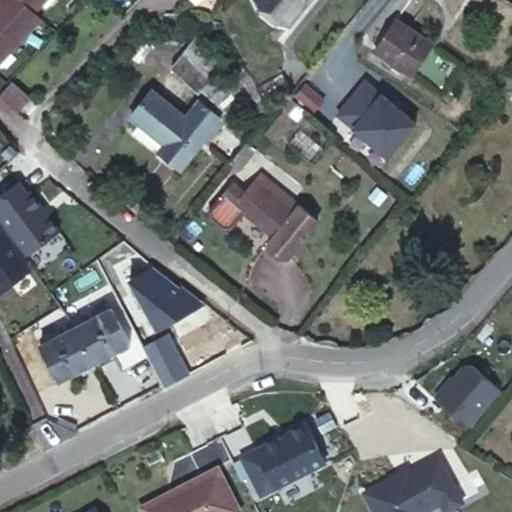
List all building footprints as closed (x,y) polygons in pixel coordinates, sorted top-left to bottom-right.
[(22,0),(0,0),(0,1),(0,27),(17,43),(41,18),(38,14),(22,0)] [(22,0),(38,14),(51,0),(22,0)] [(262,0),(290,22),(308,0),(262,0)] [(394,19),(372,48),(408,74),(430,43),(394,19)] [(0,59),(17,43),(0,27),(0,59)] [(281,72),(270,77),(256,85),(269,110),(289,86),(281,72)] [(29,99),(11,83),(0,94),(0,97),(18,113),(29,99)] [(169,87),(161,98),(176,110),(185,100),(169,87)] [(176,110),(161,98),(151,90),(130,116),(165,143),(186,118),(176,110)] [(304,108),(289,95),(281,105),(296,118),(304,108)] [(247,143),(231,162),(240,169),(255,149),(247,143)] [(232,228),(245,212),(277,237),(272,243),(290,258),(319,222),(283,192),(260,173),(245,193),(234,184),(225,196),(212,212),(213,219),(226,229),(232,228)] [(0,197),(0,215),(28,254),(61,230),(32,191),(29,193),(21,182),(0,197)] [(37,319),(44,332),(112,299),(105,286),(37,319)] [(75,326),(94,360),(129,342),(111,307),(75,326)] [(58,379),(94,360),(75,326),(40,344),(58,379)] [(450,383),(438,398),(472,426),(502,390),(473,366),(466,367),(452,384),(450,383)] [(257,493),(327,461),(313,432),(333,423),(327,409),(237,451),(257,493)] [(398,476),(364,495),(373,511),(424,511),(440,503),(444,511),(445,511),(464,502),(440,458),(400,480),(398,476)] [(170,491),(140,507),(142,511),(238,511),(240,511),(218,467),(175,489),(177,491),(171,493),(170,491)]
